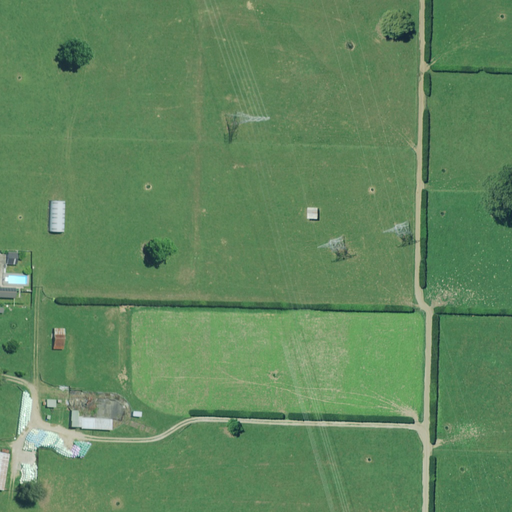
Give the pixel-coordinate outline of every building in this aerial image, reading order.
[(65,203),(52,202),(50,232),(63,232),(65,203)] [(320,208),(310,208),(310,219),(320,219),(320,208)] [(17,265),(18,253),(8,253),(7,265),(17,265)] [(63,350),(64,329),(54,329),(53,349),(63,350)] [(57,401),(47,400),(46,407),(57,408),(57,401)] [(78,411),(71,411),(70,427),(81,428),(81,429),(111,430),(112,420),(77,418),(78,411)]
